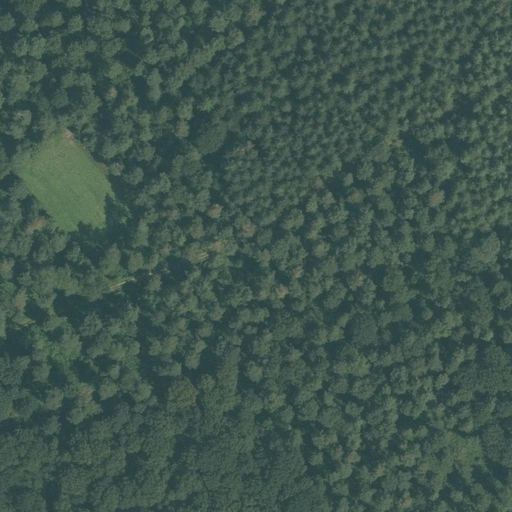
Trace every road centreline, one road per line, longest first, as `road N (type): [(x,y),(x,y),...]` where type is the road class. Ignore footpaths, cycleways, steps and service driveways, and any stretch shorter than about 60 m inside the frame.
road 1 (track): [(0,334),(261,233),(370,151),(511,73)]
road 2 (track): [(99,511),(54,410),(0,353)]
